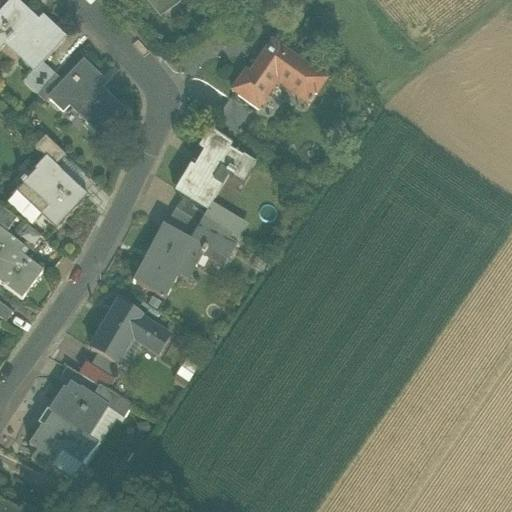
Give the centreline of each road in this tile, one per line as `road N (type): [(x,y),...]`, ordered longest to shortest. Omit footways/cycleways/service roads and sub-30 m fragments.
road 1 (residential): [(0,405),(93,262),(163,119),(141,66),(71,0)]
road 2 (track): [(507,0),(392,90)]
